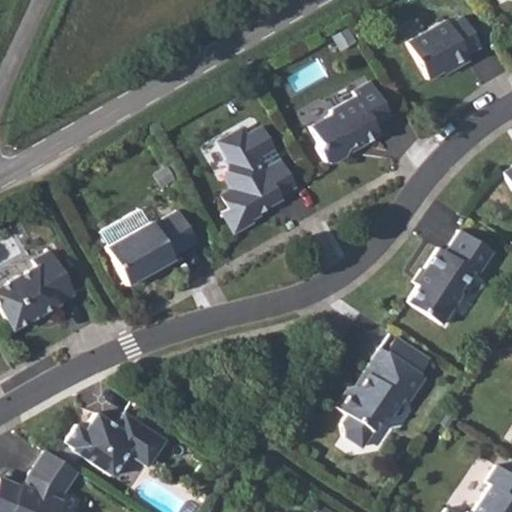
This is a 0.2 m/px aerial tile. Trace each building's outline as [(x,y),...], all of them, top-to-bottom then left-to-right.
[(444,19),(405,42),(426,78),(449,65),(451,68),(467,60),(464,54),(478,46),(460,16),(447,24),(444,19)] [(317,142),(315,147),(323,161),(330,163),(345,154),(347,148),(358,141),(359,144),(376,134),(371,124),(388,115),(368,80),(351,90),(353,95),(328,109),(327,114),(307,126),(317,142)] [(221,212),(232,231),(251,221),(249,218),(258,213),(252,203),(258,200),(260,202),(267,204),(279,197),(277,195),(293,185),(277,158),(261,167),(257,158),(273,149),(260,127),(244,136),(239,128),(217,141),(230,163),(224,179),(230,189),(221,195),(228,207),(221,212)] [(511,165),(501,172),(511,189),(511,165)] [(149,221),(104,246),(125,285),(171,259),(169,256),(194,242),(176,210),(151,224),(149,221)] [(493,253),(460,231),(445,252),(438,248),(423,270),(415,283),(418,285),(406,302),(441,325),(460,296),(459,291),(472,272),(477,276),(493,253)] [(34,265),(0,285),(0,310),(11,330),(40,313),(41,316),(58,306),(56,303),(72,294),(48,250),(31,260),(34,265)] [(422,376),(378,347),(362,372),(365,374),(356,387),(353,385),(346,387),(333,406),(346,414),(340,423),(342,435),(359,446),(378,418),(387,416),(400,397),(406,400),(422,376)] [(218,374),(213,383),(228,393),(234,384),(218,374)] [(163,439),(121,412),(112,425),(93,412),(82,430),(73,424),(61,441),(70,447),(69,449),(108,475),(124,452),(145,466),(163,439)] [(75,471),(43,450),(27,475),(30,485),(24,486),(20,485),(19,486),(0,478),(0,511),(54,511),(59,501),(58,500),(61,492),(75,471)] [(511,511),(511,476),(494,465),(483,481),(488,484),(469,511),(466,511),(465,511),(464,511),(450,511),(444,508),(441,511),(511,511)]
